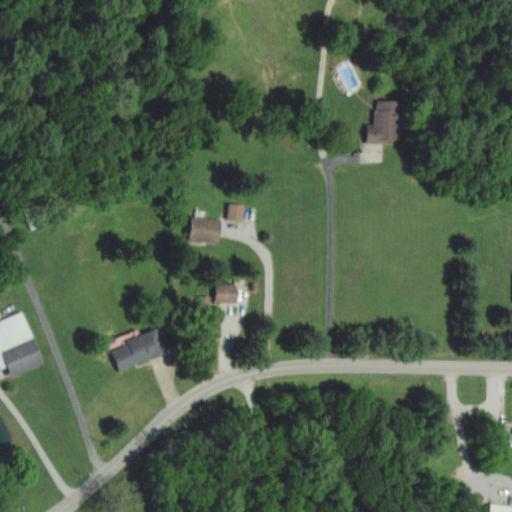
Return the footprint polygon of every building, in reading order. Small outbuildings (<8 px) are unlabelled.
[(397,142),(398,101),(374,101),(373,126),(365,125),(365,142),(397,142)] [(243,221),(244,205),(227,204),(226,221),(243,221)] [(218,242),(219,219),(190,218),(189,241),(218,242)] [(214,303),(235,303),(236,285),(214,285),(214,303)] [(221,308),(202,307),(201,337),(220,337),(221,308)] [(0,320),(0,361),(6,378),(42,365),(23,312),(0,320)] [(124,339),(125,345),(110,350),(116,370),(165,355),(156,329),(124,339)]
